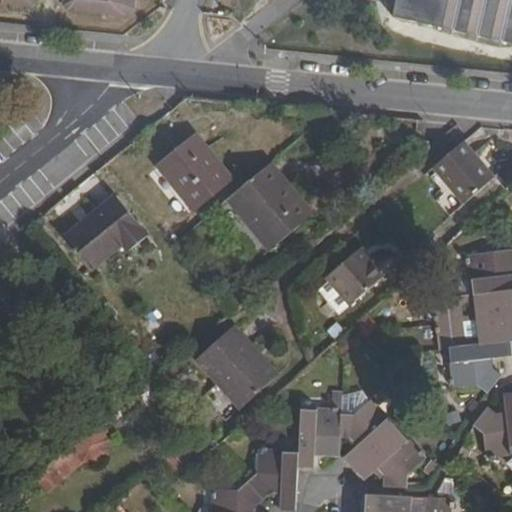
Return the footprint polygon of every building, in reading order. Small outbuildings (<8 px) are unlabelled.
[(73,0),(74,4),(79,9),(135,14),(147,8),(147,0),(73,0)] [(511,0),(402,0),(399,16),(511,42),(511,0)] [(163,165),(197,208),(235,178),(199,134),(163,165)] [(467,204),(497,177),(468,142),(437,169),(467,204)] [(316,216),(273,164),(234,197),(275,249),(316,216)] [(69,239),(122,198),(117,192),(64,234),(69,239)] [(151,235),(122,198),(69,239),(94,270),(128,244),(133,250),(151,235)] [(511,249),(478,252),(480,276),(483,276),(488,338),(458,341),(461,379),(476,378),(485,388),(503,372),(495,363),(495,355),(511,354),(511,339),(511,338),(511,249)] [(331,281),(351,306),(383,279),(360,251),(328,277),(331,281)] [(351,306),(331,281),(320,290),(340,315),(351,306)] [(240,408),(274,379),(252,354),(257,351),(237,328),(197,361),(240,408)] [(252,354),(274,379),(278,376),(257,351),(252,354)] [(511,395),(508,396),(509,411),(498,412),(491,407),(477,425),(489,436),(491,457),(511,455),(511,395)] [(216,511),(262,511),(263,506),(281,491),(285,494),(285,509),(300,510),(304,465),(318,466),(319,454),(344,455),(345,436),(354,437),(361,445),(348,456),(369,479),(381,468),(390,476),(389,485),(414,487),(414,474),(433,456),(378,396),(361,411),(346,410),(347,406),(307,404),(305,446),(263,445),(261,474),(243,488),(218,487),(216,511)] [(105,421),(43,473),(53,486),(85,458),(98,457),(110,446),(112,441),(112,438),(107,433),(111,429),(105,421)] [(466,462),(473,450),(465,446),(458,458),(466,462)] [(456,511),(458,497),(432,496),(431,511),(417,511),(417,496),(368,494),(366,511),(456,511)]
